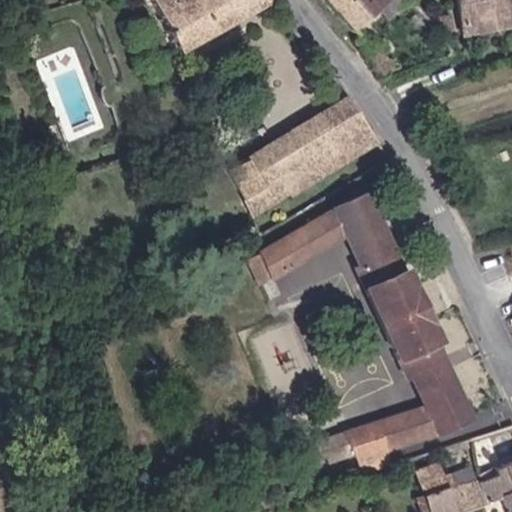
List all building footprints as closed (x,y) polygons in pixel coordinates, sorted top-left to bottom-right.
[(259,0),(144,0),(171,52),(259,0)] [(311,0),(339,32),(366,15),(358,3),(362,0),(311,0)] [(444,0),(446,22),(482,8),(497,2),(496,0),(444,0)] [(482,8),(485,37),(500,35),(497,2),(482,8)] [(482,8),(446,22),(448,41),(485,37),(482,8)] [(248,217),(370,142),(340,96),(221,169),(248,217)] [(415,400),(427,426),(459,413),(453,399),(455,399),(426,330),(429,329),(400,259),(397,261),(365,184),(333,197),(345,225),(359,260),(353,262),(402,379),(406,378),(415,400)] [(345,225),(333,197),(278,229),(290,258),(345,225)] [(290,258),(278,229),(257,242),(260,250),(252,254),(268,295),(277,291),(269,270),(290,258)] [(356,423),(365,448),(427,426),(415,400),(356,423)] [(365,448),(356,423),(333,432),(326,414),(317,418),(331,453),(341,450),(344,457),(365,448)] [(365,448),(344,457),(350,473),(372,465),(365,448)] [(482,467),(469,472),(477,500),(471,503),(473,511),(511,511),(511,449),(481,460),(482,467)] [(477,500),(469,472),(464,459),(434,468),(431,454),(410,461),(418,487),(425,511),(440,511),(471,503),(477,500)] [(415,511),(425,511),(418,487),(409,489),(415,511)]
